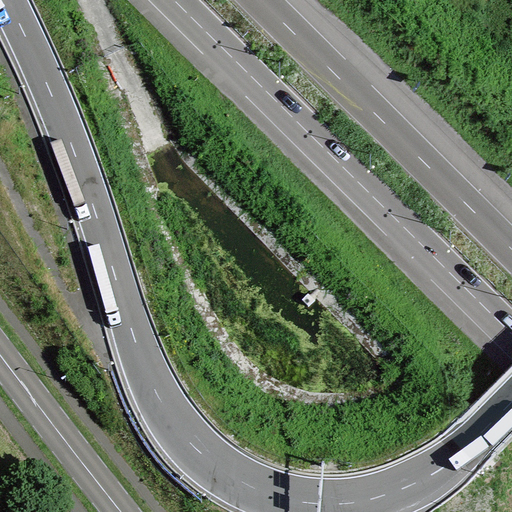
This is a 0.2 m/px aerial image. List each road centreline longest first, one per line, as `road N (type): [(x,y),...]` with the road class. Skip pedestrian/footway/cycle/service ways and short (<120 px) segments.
road 1 (motorway): [(16,0),(67,111),(151,369),(172,407),(244,470),(344,495),(400,485)]
road 2 (motorway): [(173,0),(511,338)]
road 3 (motorway): [(511,244),(270,0)]
road 4 (secondary): [(122,511),(0,356)]
road 5 (unclassified): [(400,485),(468,449),(511,405)]
